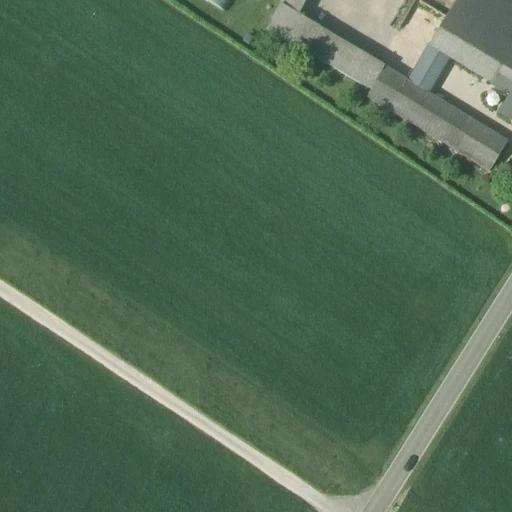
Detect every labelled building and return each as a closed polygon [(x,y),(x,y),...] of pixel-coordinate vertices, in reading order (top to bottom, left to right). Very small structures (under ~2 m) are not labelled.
[(236,0),(204,0),(227,14),(236,0)] [(282,0),(266,30),(369,93),(384,69),(299,17),(307,0),(282,0)] [(511,7),(500,0),(456,0),(428,47),(509,96),(511,97),(511,7)] [(506,143),(384,69),(369,93),(365,100),(488,173),(506,143)] [(511,97),(509,96),(496,117),(505,123),(511,112),(511,97)]
